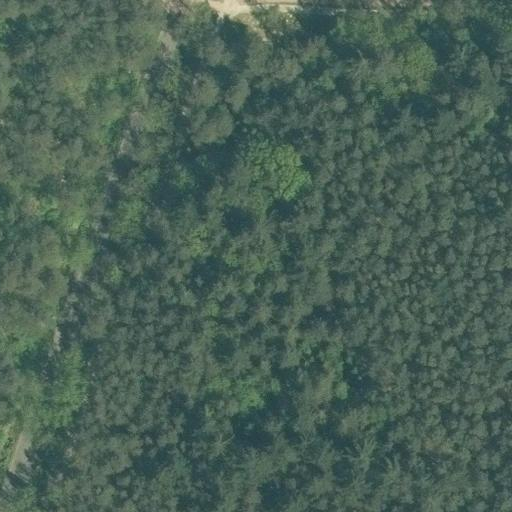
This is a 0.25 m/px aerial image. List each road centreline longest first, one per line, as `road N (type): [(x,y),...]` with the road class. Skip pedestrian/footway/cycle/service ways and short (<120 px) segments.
road 1 (tertiary): [(6,511),(182,0)]
road 2 (track): [(278,0),(511,4)]
